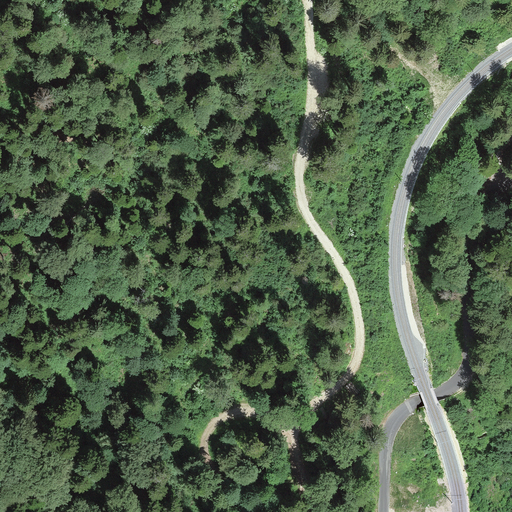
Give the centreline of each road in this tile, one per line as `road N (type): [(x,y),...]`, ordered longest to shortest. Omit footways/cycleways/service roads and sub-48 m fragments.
road 1 (track): [(307,0),(312,102),(296,188),(354,295),(359,351),(347,376),(295,422),(310,511)]
road 2 (unclassified): [(511,183),(479,197),(468,217),(466,360),(451,384),(389,426),(382,511)]
road 3 (track): [(296,420),(250,409),(209,425),(208,445),(240,511)]
